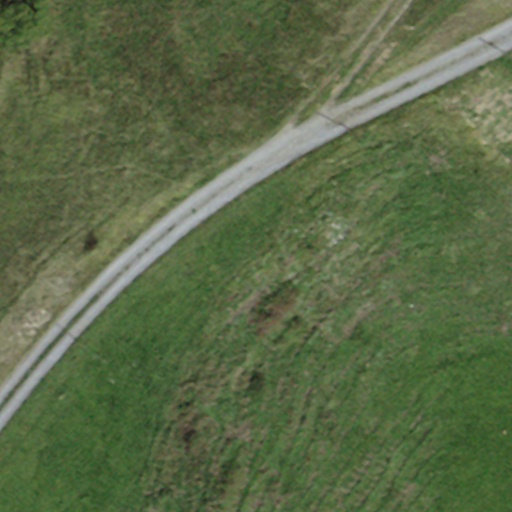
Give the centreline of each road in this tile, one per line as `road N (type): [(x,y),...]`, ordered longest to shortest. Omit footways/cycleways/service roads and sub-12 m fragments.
road 1 (track): [(0,408),(149,247),(223,190),(307,136),(511,31)]
road 2 (track): [(398,0),(307,136)]
